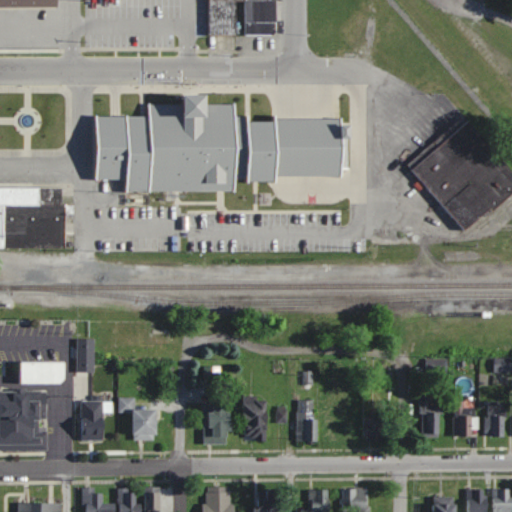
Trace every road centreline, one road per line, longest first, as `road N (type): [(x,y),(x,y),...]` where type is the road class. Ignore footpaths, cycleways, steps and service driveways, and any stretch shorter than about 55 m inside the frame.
road 1 (residential): [(511,462),(0,468)]
road 2 (residential): [(372,72),(0,71)]
road 3 (residential): [(179,511),(189,346)]
road 4 (residential): [(402,511),(406,364)]
